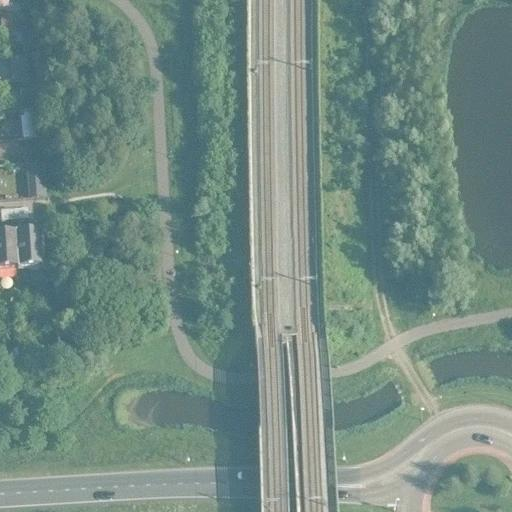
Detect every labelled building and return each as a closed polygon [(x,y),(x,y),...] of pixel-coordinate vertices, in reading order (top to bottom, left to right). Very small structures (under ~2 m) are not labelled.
[(20,10),(5,11),(6,29),(30,28),(28,11),(20,11),(20,10)] [(33,55),(15,56),(16,78),(34,78),(33,55)] [(39,109),(23,111),(25,129),(41,127),(39,109)] [(41,127),(25,129),(26,138),(42,136),(41,127)] [(43,151),(29,152),(30,162),(44,161),(43,151)] [(49,162),(31,163),(33,197),(52,196),(49,162)] [(20,219),(19,208),(6,209),(6,220),(20,219)] [(33,208),(19,208),(20,219),(33,218),(33,208)] [(21,231),(23,269),(24,269),(24,267),(46,266),(46,267),(48,267),(45,229),(44,229),(44,231),(21,232),(21,231)] [(0,269),(22,268),(22,269),(23,269),(21,231),(20,231),(20,232),(0,233),(0,269)]
